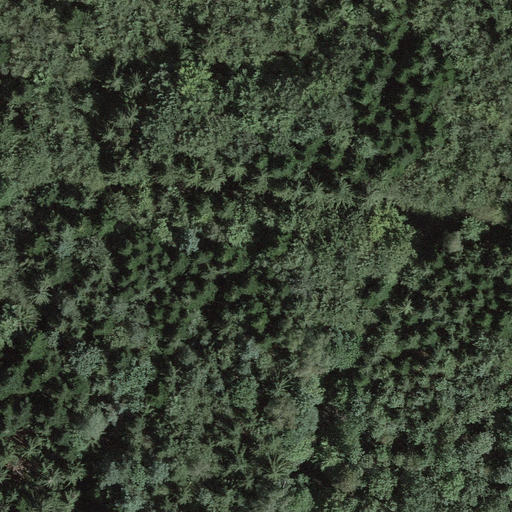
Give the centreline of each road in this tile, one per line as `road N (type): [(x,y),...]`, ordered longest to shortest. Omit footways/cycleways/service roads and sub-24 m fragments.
road 1 (track): [(434,208),(0,173)]
road 2 (track): [(315,511),(322,426),(434,208)]
